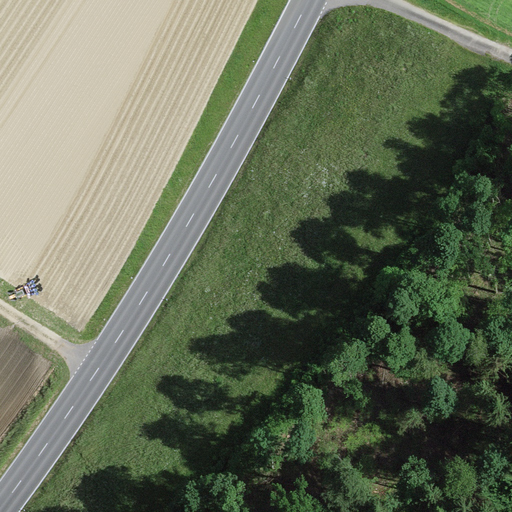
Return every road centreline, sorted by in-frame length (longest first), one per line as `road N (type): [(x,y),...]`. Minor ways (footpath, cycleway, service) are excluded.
road 1 (primary): [(0,510),(172,249),(307,0)]
road 2 (track): [(382,0),(511,57)]
